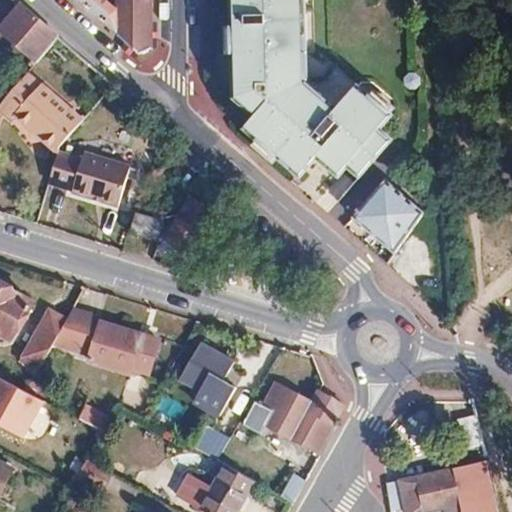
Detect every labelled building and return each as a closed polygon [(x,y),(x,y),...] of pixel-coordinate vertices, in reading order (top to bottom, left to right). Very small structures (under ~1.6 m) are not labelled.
[(151,2),(151,0),(117,0),(117,7),(109,0),(78,0),(118,35),(144,44),(152,30),(151,2)] [(303,88),(307,85),(304,82),(298,82),(297,52),(302,53),(298,0),(224,0),(232,99),(255,120),(246,132),(300,180),(317,162),(321,165),(322,164),(325,160),(335,167),(334,169),(330,173),(338,180),(347,169),(359,179),(391,142),(380,132),(391,117),(358,89),(338,112),(329,104),(325,107),(303,88)] [(60,38),(20,3),(0,26),(0,31),(36,64),(60,38)] [(18,85),(0,104),(0,113),(10,122),(13,119),(54,155),(59,157),(61,148),(65,142),(82,123),(38,85),(36,87),(25,77),(18,85)] [(0,104),(18,85),(9,78),(0,87),(0,104)] [(329,104),(307,85),(303,88),(325,107),(329,104)] [(81,164),(59,157),(49,187),(71,193),(70,196),(117,211),(130,171),(83,156),(81,164)] [(321,165),(330,173),(334,169),(335,167),(325,160),(322,164),(321,165)] [(193,255),(233,188),(223,180),(201,218),(182,207),(165,238),(193,255)] [(354,219),(393,254),(413,231),(426,216),(386,181),(354,219)] [(141,201),(137,214),(157,220),(161,207),(141,201)] [(165,222),(157,220),(137,214),(131,233),(158,241),(165,222)] [(433,276),(432,247),(413,231),(393,254),(395,273),(423,297),(433,276)] [(0,333),(13,341),(35,301),(0,281),(0,333)] [(147,379),(158,341),(100,323),(102,318),(72,309),(67,319),(53,343),(90,355),(88,361),(147,379)] [(29,370),(36,374),(53,343),(67,319),(51,311),(23,361),(32,365),(29,370)] [(225,380),(235,362),(201,343),(180,379),(201,392),(196,401),(222,416),(238,388),(225,380)] [(67,375),(46,365),(41,376),(61,387),(67,375)] [(0,425),(23,439),(45,401),(26,392),(0,376),(0,425)] [(267,425),(291,438),(306,411),(318,417),(303,445),(321,454),(336,428),(333,426),(345,406),(319,391),(317,391),(311,402),(275,383),(263,405),(256,402),(244,424),(262,434),(267,425)] [(128,396),(122,406),(143,418),(149,407),(128,396)] [(97,412),(110,419),(113,414),(117,405),(105,398),(97,412)] [(306,411),(291,438),(303,445),(318,417),(306,411)] [(459,417),(463,438),(481,435),(477,414),(459,417)] [(207,424),(194,447),(218,460),(231,437),(207,424)] [(101,490),(110,473),(86,460),(77,477),(101,490)] [(0,495),(14,470),(0,462),(0,495)] [(206,511),(237,511),(255,481),(251,479),(232,468),(225,464),(200,508),(206,511)] [(484,511),(473,464),(399,480),(405,511),(427,511),(444,509),(444,511),(484,511)] [(293,502),(306,481),(294,475),(282,496),(293,502)]
